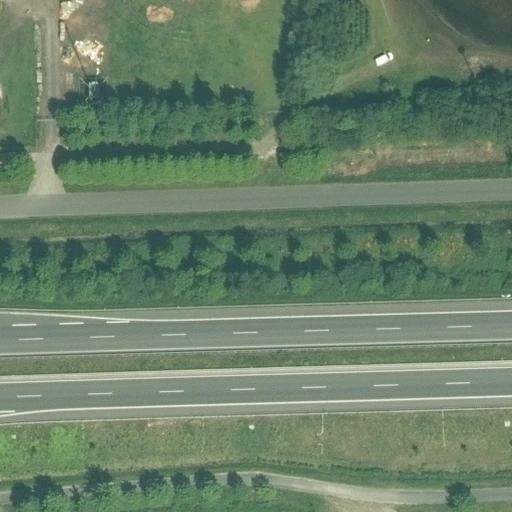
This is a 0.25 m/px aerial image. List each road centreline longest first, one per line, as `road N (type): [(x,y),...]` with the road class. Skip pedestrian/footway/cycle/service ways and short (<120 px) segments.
road 1 (unclassified): [(0,211),(511,193)]
road 2 (trunk): [(511,331),(0,348)]
road 3 (trunk): [(0,408),(511,392)]
road 4 (unclassified): [(0,499),(243,482),(307,491)]
